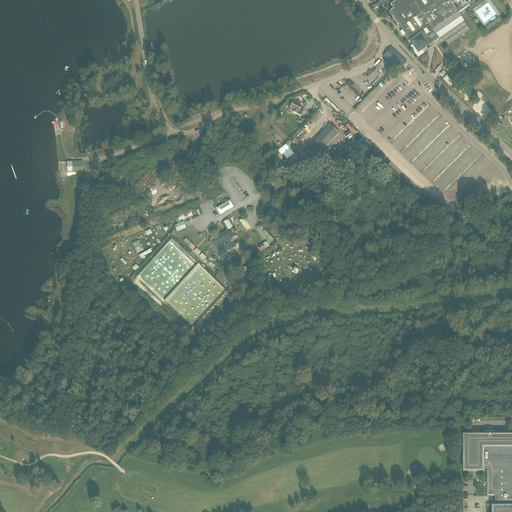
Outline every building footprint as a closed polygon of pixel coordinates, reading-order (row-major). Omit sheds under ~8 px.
[(379,0),(381,1),(376,6),(375,5),(372,7),(374,10),(377,8),(381,12),(383,10),(386,7),(384,5),(386,4),(385,3),(388,0),(379,0)] [(393,9),(389,12),(403,32),(418,54),(463,22),(458,14),(465,9),(467,8),(466,7),(476,0),(398,0),(396,2),(390,5),(393,9)] [(407,63),(404,60),(392,48),(383,57),(385,58),(391,64),(398,71),(407,63)] [(446,65),(443,68),(450,75),(453,71),(446,65)] [(446,76),(443,79),(450,85),(453,82),(446,76)] [(503,99),(496,106),(500,110),(507,103),(503,99)] [(304,110),(301,109),(302,107),(300,106),(301,104),(294,101),(293,103),(290,108),(293,110),(292,112),(301,117),(304,110)] [(330,102),(328,104),(337,112),(339,111),(330,102)] [(347,124),(345,126),(354,134),(355,132),(347,124)] [(312,144),(306,150),(316,159),(339,134),(330,125),(312,144)] [(73,172),(75,172),(75,176),(77,176),(77,172),(83,172),(83,162),(76,162),(76,164),(72,164),(73,172)] [(220,215),(233,207),(229,200),(216,208),(220,215)] [(244,218),(240,221),(246,231),(251,228),(244,218)] [(228,220),(223,222),(228,230),(232,227),(228,220)] [(174,226),(176,232),(185,228),(184,226),(183,223),(183,222),(180,223),(174,226)] [(218,258),(221,256),(213,244),(228,234),(231,239),(233,238),(234,237),(231,232),(226,230),(210,240),(209,242),(208,243),(209,245),(218,258)] [(231,239),(228,234),(213,244),(221,256),(226,253),(229,259),(231,258),(234,255),(231,250),(233,249),(236,247),(239,245),(237,243),(235,245),(233,241),(238,238),(236,236),(234,237),(233,238),(231,239)] [(139,241),(133,243),(137,253),(143,250),(139,241)] [(265,248),(263,245),(262,244),(257,248),(260,252),(266,249),(265,248)] [(166,303),(200,266),(203,269),(205,267),(201,263),(199,264),(198,264),(164,301),(166,303)] [(511,511),(511,436),(494,436),(494,432),(485,433),(485,436),(463,436),(463,472),(488,472),(488,496),(495,496),(495,507),(492,507),(492,511),(511,511)]
